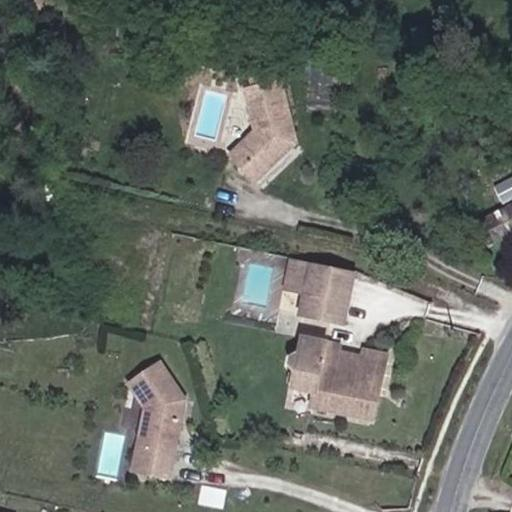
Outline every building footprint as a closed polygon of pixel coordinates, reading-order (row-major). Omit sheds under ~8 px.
[(38,27),(63,32),(68,9),(42,4),(38,27)] [(298,88),(258,88),(258,136),(233,162),(258,190),(297,147),(298,88)] [(511,178),(497,187),(506,203),(511,199),(511,178)] [(498,250),(511,237),(511,199),(479,227),(498,250)] [(347,328),(359,279),(297,265),(295,275),(314,279),(310,296),(308,296),(304,315),(306,315),(305,318),(347,328)] [(310,296),(314,279),(295,275),(291,292),(308,296),(310,296)] [(299,338),(296,352),(292,371),(296,371),(294,387),(314,391),(311,406),(374,417),(386,353),(362,349),(359,364),(335,360),(337,348),(326,346),(326,342),(299,338)] [(287,369),(292,371),(296,352),(294,351),(291,351),(288,353),(286,356),(285,366),(287,369)] [(143,406),(143,408),(179,415),(183,398),(154,363),(124,386),(143,406)] [(167,476),(179,415),(143,408),(132,470),(167,476)]
